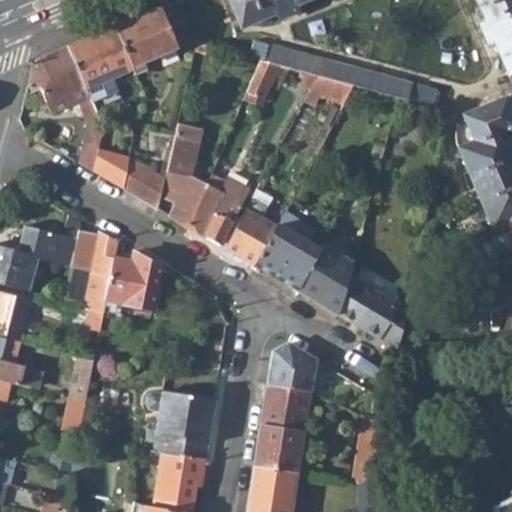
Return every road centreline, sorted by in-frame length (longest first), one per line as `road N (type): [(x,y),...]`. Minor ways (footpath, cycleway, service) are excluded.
road 1 (residential): [(0,146),(254,294)]
road 2 (residential): [(254,294),(220,511)]
road 3 (residential): [(254,294),(367,364)]
